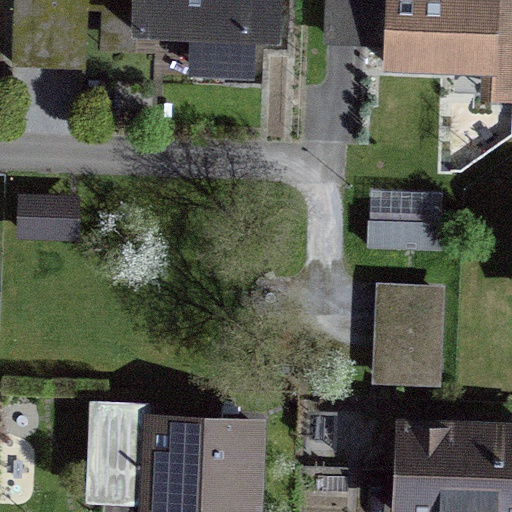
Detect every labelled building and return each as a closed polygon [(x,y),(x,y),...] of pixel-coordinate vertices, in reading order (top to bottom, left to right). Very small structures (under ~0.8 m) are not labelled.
[(82,0),(16,0),(16,65),(82,65),(82,0)] [(190,36),(189,71),(247,74),(248,39),(272,40),(273,0),(133,0),(132,34),(190,36)] [(491,0),(386,0),(384,67),(489,72),(491,0)] [(437,388),(442,287),(372,284),(367,385),(437,388)] [(148,473),(147,509),(226,511),(248,511),(251,425),(149,421),(149,425),(146,425),(146,409),(91,407),(88,471),(148,473)] [(396,430),(391,511),(489,511),(490,508),(511,509),(511,436),(468,434),(467,445),(451,444),(451,433),(396,430)]
